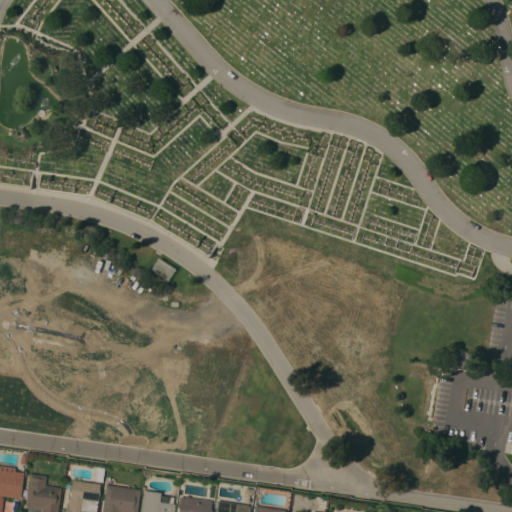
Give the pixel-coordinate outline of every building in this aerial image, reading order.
[(482,353),(479,370),(451,366),(454,350),(482,353)] [(437,364),(435,379),(410,375),(413,361),(437,364)] [(425,381),(432,382),(427,416),(420,415),(425,381)] [(0,465),(14,467),(14,471),(23,472),(19,497),(0,494),(0,496),(3,497),(1,511),(0,511),(0,465)] [(57,511),(40,511),(41,508),(25,506),(29,473),(46,475),(45,485),(61,487),(57,511)] [(64,511),(65,506),(68,507),(72,479),(100,483),(95,511),(64,511)] [(102,511),(106,484),(140,488),(136,511),(102,511)] [(140,511),(143,490),(160,492),(160,494),(173,496),(172,503),(175,503),(173,511),(140,511)] [(211,501),(209,511),(177,511),(180,496),(211,501)] [(248,511),(215,511),(217,500),(249,504),(248,511)]
